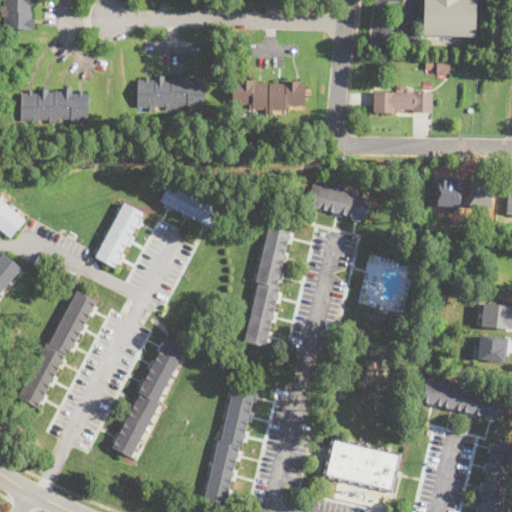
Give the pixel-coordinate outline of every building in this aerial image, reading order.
[(34,0),(34,5),(31,5),(31,12),(32,12),(31,19),(35,19),(35,29),(5,28),(5,17),(1,17),(1,12),(0,12),(1,6),(4,6),(4,0),(34,0)] [(476,0),(476,36),(425,35),(425,0),(476,0)] [(435,72),(435,61),(450,61),(450,72),(435,72)] [(189,74),(189,80),(195,80),(195,77),(199,77),(199,81),(206,81),(206,107),(193,107),(193,110),(187,110),(187,106),(177,106),(177,110),(166,110),(166,106),(155,106),(155,112),(149,112),(149,107),(138,107),(138,80),(144,80),(144,76),(149,76),(149,80),(155,80),(155,76),(165,76),(165,79),(171,79),(171,78),(178,78),(178,74),(189,74)] [(254,79),(254,82),(286,83),(286,80),(300,81),(300,83),(306,83),(305,105),(289,104),(289,110),(272,110),(272,115),(264,114),(264,110),(248,109),(248,104),(233,103),(234,80),(240,81),(240,79),(254,79)] [(72,88),(72,93),(77,94),(78,89),(83,90),(83,92),(90,92),(89,120),(77,120),(77,124),(70,124),(70,119),(60,119),(60,122),(48,121),(48,119),(39,119),(39,124),(33,124),(33,120),(21,120),(22,93),(28,94),(28,89),(33,89),(33,93),(38,93),(39,89),(49,89),(49,92),(55,93),(55,91),(62,91),(62,88),(72,88)] [(432,93),(432,113),(414,112),(414,109),(394,109),(394,113),(374,113),(374,92),(432,93)] [(224,209),(214,229),(160,200),(171,181),(224,209)] [(367,219),(308,205),(313,184),(372,199),(367,219)] [(0,197),(26,219),(11,237),(0,227),(0,197)] [(115,266),(96,256),(125,203),(143,213),(115,266)] [(266,347),(245,342),(259,282),(256,282),(270,222),(291,227),(277,285),(280,286),(266,347)] [(0,293),(0,256),(4,252),(22,268),(0,293)] [(359,304),(405,311),(413,261),(367,253),(359,304)] [(68,354),(66,353),(38,407),(19,397),(47,342),(49,343),(77,290),(97,300),(68,354)] [(388,309),(385,324),(363,319),(366,304),(388,309)] [(506,338),(479,336),(478,358),(505,359),(506,338)] [(160,403),(131,456),(112,446),(140,393),(139,392),(168,338),(186,348),(157,402),(160,403)] [(386,390),(388,350),(364,349),(363,390),(386,390)] [(506,398),(501,419),(422,400),(427,379),(506,398)] [(243,446),(238,444),(225,504),(206,499),(219,439),(222,439),(235,381),(256,386),(243,446)] [(393,492),(323,476),(332,436),(402,452),(393,492)] [(504,503),(501,511),(479,511),(483,499),(479,498),(494,438),(511,442),(511,454),(500,502),(504,503)]
